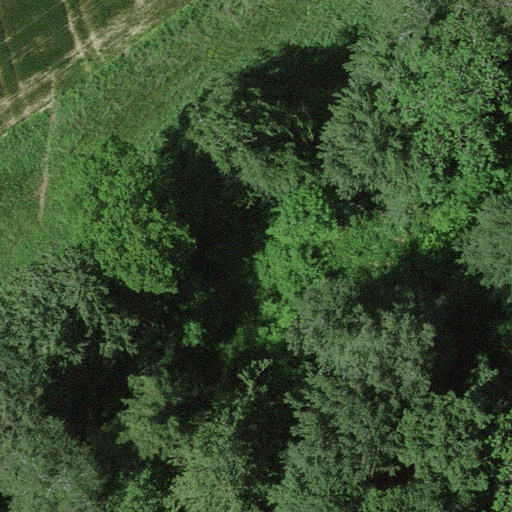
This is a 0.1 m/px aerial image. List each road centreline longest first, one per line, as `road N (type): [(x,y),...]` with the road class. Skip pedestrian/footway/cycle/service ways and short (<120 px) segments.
road 1 (track): [(0,447),(127,426),(336,470),(511,480)]
road 2 (track): [(0,275),(107,184),(373,0)]
